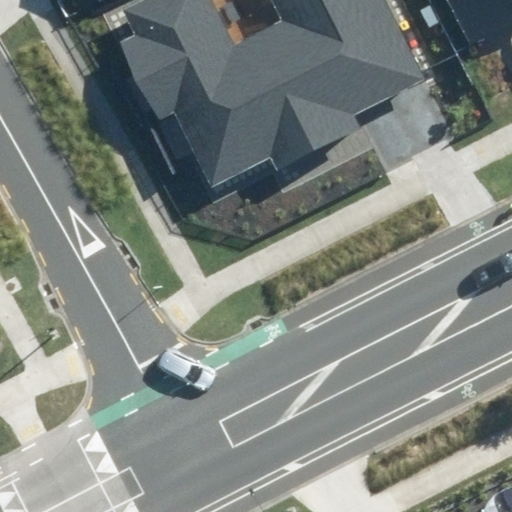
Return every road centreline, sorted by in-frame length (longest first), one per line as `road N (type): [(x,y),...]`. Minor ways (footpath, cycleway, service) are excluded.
road 1 (residential): [(181,442),(0,103)]
road 2 (tertiary): [(511,279),(181,442)]
road 3 (tertiary): [(181,442),(51,511)]
